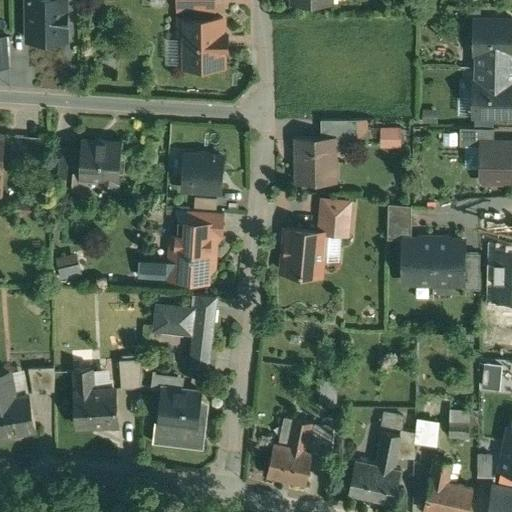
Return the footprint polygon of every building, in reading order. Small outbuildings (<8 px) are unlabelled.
[(72,0),(28,0),(29,43),(74,41),(72,0)] [(213,0),(177,0),(178,12),(208,12),(214,11),(213,0)] [(208,12),(182,12),(182,21),(208,21),(208,12)] [(182,21),(178,21),(178,39),(182,43),(182,69),(222,68),(222,52),(226,52),(226,36),(222,37),(222,20),(208,21),(182,21)] [(511,23),(474,22),(474,57),(477,57),(477,70),(494,71),(495,55),(511,55),(511,23)] [(0,41),(0,68),(10,68),(8,41),(0,41)] [(494,71),(477,70),(476,84),(473,84),(473,118),(511,119),(511,86),(494,86),(494,71)] [(511,70),(494,71),(494,86),(511,86),(511,70)] [(356,122),(320,122),(320,140),(335,140),(335,141),(356,140),(356,122)] [(494,131),(459,130),(459,148),(481,148),(481,144),(493,144),(494,131)] [(28,141),(14,139),(12,166),(26,167),(28,141)] [(320,140),(295,141),(296,185),(335,184),(335,141),(335,140),(320,140)] [(95,144),(80,143),(78,177),(72,177),(71,195),(101,196),(101,192),(117,193),(120,146),(118,146),(117,150),(95,147),(95,144)] [(158,144),(146,144),(145,166),(157,166),(158,144)] [(511,144),(493,144),(481,144),(481,148),(480,184),(511,184),(511,144)] [(67,151),(51,150),(49,179),(65,180),(67,151)] [(209,155),(198,155),(195,157),(184,157),(182,193),(220,195),(222,159),(212,158),(209,155)] [(351,202),(322,200),(321,213),(350,215),(351,202)] [(223,215),(187,213),(187,225),(217,227),(216,241),(222,242),(223,215)] [(321,213),(320,213),(318,234),(324,234),(324,236),(349,238),(351,215),(350,215),(321,213)] [(411,216),(388,215),(387,238),(410,239),(411,216)] [(187,225),(178,224),(176,251),(170,251),(169,266),(175,267),(174,282),(207,284),(209,251),(215,252),(216,241),(217,227),(187,225)] [(318,234),(286,231),(282,276),(319,279),(324,236),(324,234),(318,234)] [(424,242),(404,242),(403,284),(413,284),(415,287),(433,287),(433,240),(424,240),(424,242)] [(464,242),(443,242),(443,240),(433,240),(433,287),(451,287),(453,284),(462,285),(463,285),(463,254),(464,242)] [(480,255),(463,254),(463,285),(462,285),(462,290),(479,291),(480,255)] [(80,266),(60,269),(61,277),(82,274),(80,266)] [(190,311),(157,307),(154,332),(194,337),(193,349),(210,351),(216,299),(192,297),(190,311)] [(210,351),(193,349),(190,373),(214,376),(217,352),(210,351)] [(141,361),(119,362),(121,391),(140,390),(141,361)] [(511,362),(492,361),(490,391),(511,392),(511,362)] [(340,368),(329,367),(327,381),(339,382),(340,368)] [(54,369),(33,369),(33,395),(54,395),(54,369)] [(92,370),(73,371),(75,393),(74,393),(76,428),(118,425),(116,390),(93,392),(92,370)] [(7,399),(2,375),(0,375),(0,441),(10,440),(10,435),(33,431),(26,396),(7,399)] [(338,384),(321,383),(320,403),(336,405),(338,384)] [(200,393),(161,388),(154,443),(201,448),(203,426),(196,426),(200,393)] [(404,419),(383,417),(382,426),(401,430),(402,430),(404,419)] [(441,445),(442,420),(419,418),(417,443),(441,445)] [(311,425),(292,421),(286,448),(305,452),(307,442),(311,425)] [(453,424),(452,436),(470,436),(470,425),(453,424)] [(322,427),(311,425),(307,442),(319,445),(322,427)] [(511,427),(509,427),(500,470),(511,472),(511,427)] [(402,430),(401,430),(400,436),(401,436),(396,459),(414,459),(415,433),(402,430)] [(383,432),(376,466),(355,461),(348,495),(394,505),(401,471),(394,469),(396,459),(401,436),(400,436),(383,432)] [(286,448),(272,445),(265,478),(304,486),(312,454),(305,452),(286,448)] [(491,455),(477,455),(477,478),(491,478),(491,455)] [(453,463),(433,459),(429,479),(449,483),(452,465),(453,463)] [(459,466),(452,465),(449,483),(456,484),(459,466)] [(449,483),(429,479),(423,510),(430,511),(468,511),(473,488),(456,484),(449,483)] [(511,511),(511,489),(492,486),(488,511),(511,511)]
